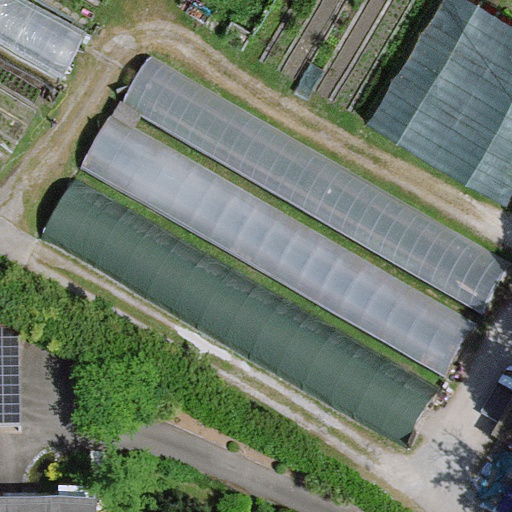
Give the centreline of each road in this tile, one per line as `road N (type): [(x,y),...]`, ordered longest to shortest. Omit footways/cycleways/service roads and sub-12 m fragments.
road 1 (track): [(511,235),(128,20),(53,145),(0,209)]
road 2 (track): [(427,493),(341,432),(0,235)]
road 3 (track): [(448,511),(427,493),(511,346)]
